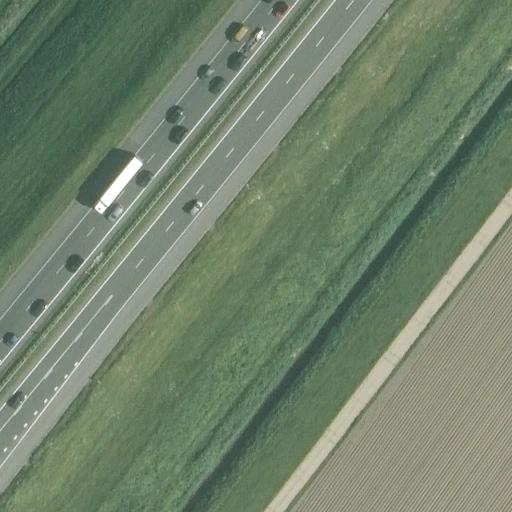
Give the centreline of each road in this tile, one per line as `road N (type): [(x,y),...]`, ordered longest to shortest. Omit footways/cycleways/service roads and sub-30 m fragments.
road 1 (motorway): [(0,428),(350,0)]
road 2 (motorway): [(277,0),(0,337)]
